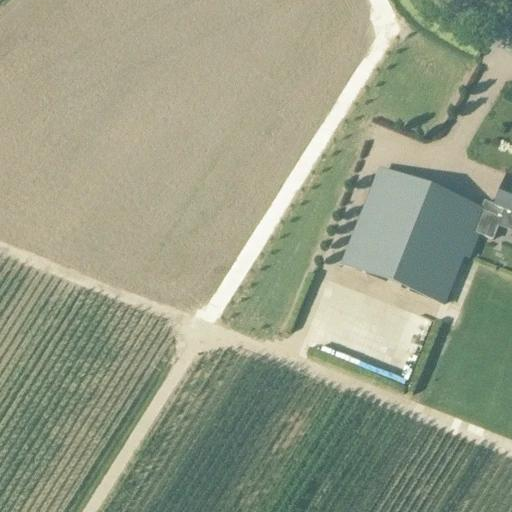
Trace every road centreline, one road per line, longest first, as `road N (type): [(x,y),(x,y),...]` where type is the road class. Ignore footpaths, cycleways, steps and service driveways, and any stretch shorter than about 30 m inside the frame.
road 1 (track): [(0,247),(293,357),(314,304)]
road 2 (track): [(88,511),(204,327)]
